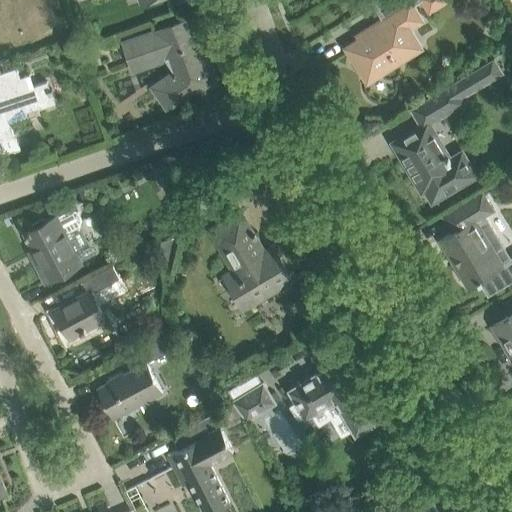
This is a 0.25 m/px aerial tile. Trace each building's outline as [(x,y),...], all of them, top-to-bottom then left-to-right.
[(369,33),(359,39),(345,47),(365,78),(377,70),(379,71),(419,46),(408,28),(421,20),(412,6),(420,0),(383,0),(375,5),(384,18),(366,29),(369,33)] [(124,42),(127,52),(134,71),(135,70),(132,62),(148,56),(148,58),(160,53),(174,73),(162,81),(175,99),(165,106),(166,107),(196,86),(200,92),(214,82),(205,56),(199,58),(197,52),(198,51),(195,42),(177,48),(169,26),(124,42)] [(118,42),(115,33),(103,37),(106,46),(118,42)] [(471,70),(478,82),(501,69),(494,57),(471,70)] [(0,154),(18,148),(28,144),(24,132),(14,135),(9,121),(24,116),(26,112),(54,102),(51,94),(53,93),(51,89),(49,89),(47,81),(34,85),(30,74),(20,77),(17,67),(16,66),(11,68),(0,71),(0,154)] [(428,123),(466,101),(454,80),(408,108),(419,127),(394,142),(422,189),(425,187),(432,199),(474,174),(459,149),(447,156),(428,123)] [(195,216),(223,201),(215,188),(187,203),(195,216)] [(451,209),(452,210),(444,215),(453,231),(443,237),(460,266),(460,267),(461,270),(461,272),(462,274),(464,277),(466,279),(468,281),(469,281),(471,284),(478,280),(479,282),(481,280),(488,292),(511,277),(511,255),(500,263),(475,220),(493,209),(482,190),(451,209)] [(71,208),(56,216),(24,232),(39,260),(35,262),(45,280),(95,254),(80,225),(82,218),(77,210),(71,209),(71,208)] [(240,212),(210,229),(232,268),(223,273),(243,307),(291,279),(279,258),(270,263),(254,236),(256,235),(254,231),(252,232),(240,212)] [(168,268),(172,265),(177,235),(160,239),(168,268)] [(113,265),(83,280),(88,290),(90,289),(98,303),(122,281),(120,278),(118,273),(137,262),(133,254),(113,265)] [(88,290),(72,299),(54,308),(70,337),(105,317),(90,289),(88,290)] [(511,312),(509,315),(491,325),(501,341),(504,339),(511,352),(511,312)] [(167,336),(148,346),(154,358),(175,347),(172,340),(181,335),(175,324),(164,330),(167,336)] [(289,390),(296,401),(289,406),(298,420),(305,416),(305,417),(335,398),(356,432),(381,416),(381,415),(387,412),(372,388),(366,392),(344,355),(318,371),(289,390)] [(147,361),(114,379),(97,388),(111,415),(125,408),(126,411),(164,393),(147,361)] [(256,373),(228,389),(234,398),(246,391),(261,382),(256,373)] [(247,421),(260,413),(246,391),(234,398),(247,421)] [(166,452),(173,465),(183,484),(189,481),(204,511),(213,511),(230,503),(210,462),(233,451),(221,426),(241,416),(233,402),(207,416),(180,429),(187,442),(166,452)]
